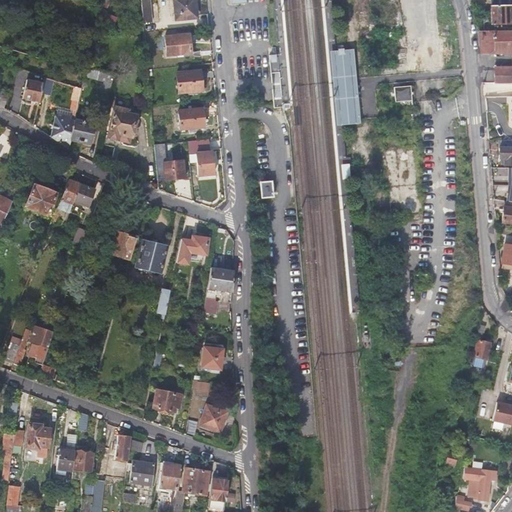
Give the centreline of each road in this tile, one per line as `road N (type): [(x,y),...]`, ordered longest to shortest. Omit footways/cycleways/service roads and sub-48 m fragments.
road 1 (residential): [(460,0),(491,286),(511,322)]
road 2 (residential): [(248,465),(0,375)]
road 3 (residential): [(239,224),(77,164),(0,116)]
road 4 (residential): [(239,224),(248,465)]
road 5 (residential): [(221,0),(239,224)]
road 6 (track): [(382,511),(407,365),(425,326)]
